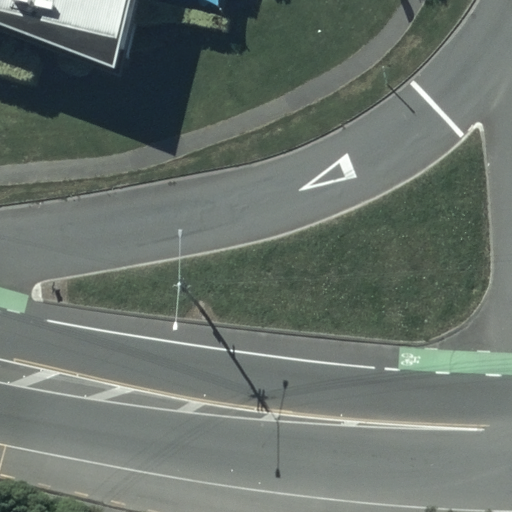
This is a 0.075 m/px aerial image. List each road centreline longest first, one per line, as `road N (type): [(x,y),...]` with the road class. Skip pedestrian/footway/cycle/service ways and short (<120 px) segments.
road 1 (trunk): [(0,261),(255,205),(435,121),(511,41)]
road 2 (trunk): [(511,430),(259,410),(0,366)]
